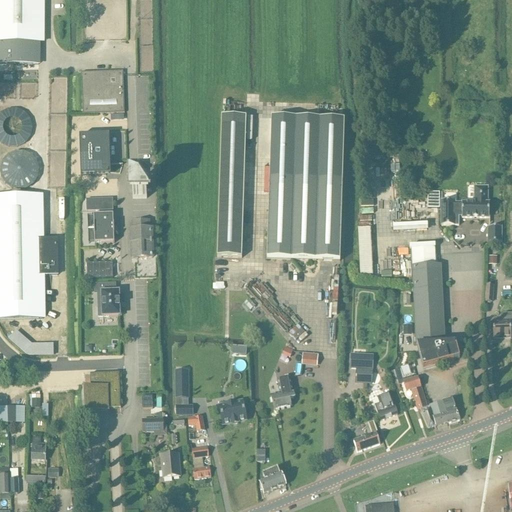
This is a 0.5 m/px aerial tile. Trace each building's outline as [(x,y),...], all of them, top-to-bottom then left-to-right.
[(0,0),(0,64),(39,65),(39,44),(40,44),(40,0),(0,0)] [(123,72),(81,73),(83,115),(125,114),(123,72)] [(216,258),(241,259),(246,118),(221,118),(216,258)] [(270,161),(267,260),(340,262),(342,181),(344,121),(271,119),(270,161)] [(109,137),(79,138),(81,177),(110,176),(109,137)] [(420,152),(416,159),(421,161),(425,154),(420,152)] [(133,185),(133,199),(147,199),(147,185),(133,185)] [(488,188),(475,188),(475,203),(455,203),(455,201),(441,201),(441,226),(459,227),(459,217),(462,217),(462,219),(489,219),(489,203),(488,203),(488,188)] [(440,193),(428,193),(428,209),(440,209),(440,193)] [(39,197),(0,197),(0,320),(41,320),(41,277),(58,276),(57,240),(40,240),(39,197)] [(95,245),(114,244),(113,216),(94,216),(95,245)] [(133,231),(131,231),(132,259),(146,258),(153,258),(152,230),(149,230),(149,222),(133,222),(133,231)] [(501,228),(488,228),(488,244),(501,244),(501,228)] [(373,276),(371,229),(358,230),(361,276),(373,276)] [(112,264),(87,265),(88,279),(112,278),(112,264)] [(436,267),(412,268),(416,347),(444,345),(440,267),(436,267)] [(121,316),(121,308),(119,308),(119,293),(113,293),(113,285),(95,286),(95,295),(102,294),(102,308),(98,308),(99,318),(103,318),(120,317),(120,316),(121,316)] [(511,322),(511,314),(502,314),(503,321),(493,322),(493,340),(511,340),(511,322)] [(444,345),(416,347),(422,370),(459,360),(456,348),(454,348),(454,345),(444,345)] [(293,352),(285,348),(282,355),(290,359),(293,352)] [(318,356),(303,355),(302,366),(317,367),(318,356)] [(352,355),(352,370),(357,370),(356,384),(372,385),(373,356),(352,355)] [(189,372),(175,372),(176,400),(189,400),(189,372)] [(400,380),(397,372),(392,374),(395,382),(400,380)] [(120,374),(90,375),(91,385),(94,385),(94,388),(86,389),(86,412),(108,412),(108,411),(107,411),(107,408),(111,408),(111,409),(121,409),(120,374)] [(413,381),(412,377),(403,380),(407,393),(412,391),(418,411),(427,409),(418,380),(413,381)] [(292,392),(290,379),(277,381),(280,395),(271,397),(274,411),(291,407),(290,399),(294,398),(293,392),(292,392)] [(397,416),(389,395),(378,399),(380,404),(375,406),(376,408),(376,409),(381,422),(397,416)] [(40,396),(27,396),(27,408),(40,408),(40,396)] [(152,397),(142,398),(143,410),(153,410),(152,397)] [(444,406),(430,412),(435,428),(460,421),(452,402),(451,398),(442,401),(444,406)] [(242,403),(219,407),(223,427),(231,425),(232,426),(238,425),(238,423),(246,422),(242,403)] [(177,407),(176,407),(176,417),(193,417),(193,407),(189,407),(177,407)] [(428,430),(435,428),(430,412),(429,412),(428,409),(420,411),(422,416),(428,430)] [(204,432),(202,419),(188,420),(189,427),(196,427),(197,433),(204,432)] [(153,421),(143,421),(143,423),(143,432),(143,433),(163,433),(163,421),(153,421)] [(374,422),(368,424),(370,431),(376,429),(374,422)] [(379,446),(376,436),(354,444),(357,453),(379,446)] [(41,439),(33,438),(32,462),(45,462),(46,445),(40,445),(41,439)] [(208,457),(207,449),(201,450),(192,451),(195,471),(193,471),(194,482),(211,479),(209,469),(204,470),(202,458),(208,457)] [(266,451),(257,451),(257,463),(266,463),(266,451)] [(181,478),(179,456),(161,458),(163,479),(181,478)] [(59,470),(48,470),(48,479),(59,479),(59,470)] [(286,487),(278,470),(263,477),(266,484),(260,486),(264,496),(286,487)] [(10,495),(9,476),(0,476),(0,492),(0,496),(10,495)] [(19,494),(18,480),(10,481),(11,495),(19,494)] [(44,495),(44,491),(37,491),(37,501),(44,501),(47,501),(47,495),(44,495)]
